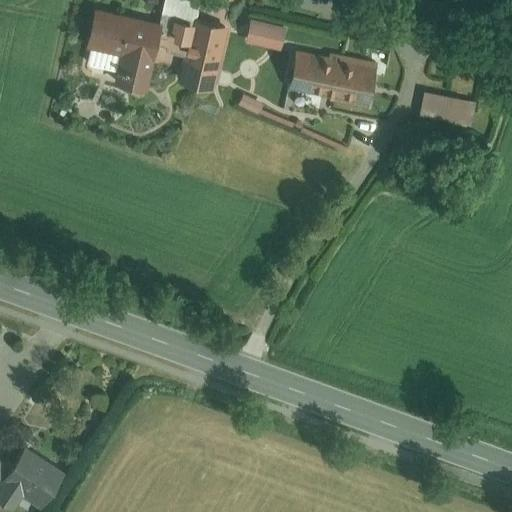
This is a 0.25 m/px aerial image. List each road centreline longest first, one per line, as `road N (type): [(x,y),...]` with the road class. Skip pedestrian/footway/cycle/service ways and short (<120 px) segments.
road 1 (primary): [(511,471),(0,284)]
road 2 (residential): [(261,0),(410,34)]
